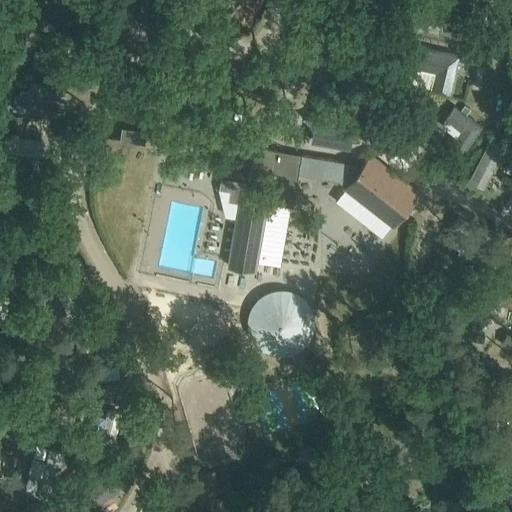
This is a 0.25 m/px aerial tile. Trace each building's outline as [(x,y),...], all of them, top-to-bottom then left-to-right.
[(210,0),(211,0),(229,15),(242,0),(210,0)] [(260,0),(242,0),(229,15),(241,25),(260,0)] [(438,35),(465,40),(471,11),(444,5),(438,35)] [(413,21),(416,9),(402,6),(399,18),(413,21)] [(73,78),(76,61),(33,52),(30,69),(73,78)] [(409,71),(445,67),(443,54),(408,57),(409,71)] [(437,82),(448,81),(447,72),(436,74),(437,82)] [(53,115),(55,101),(13,97),(11,110),(53,115)] [(322,124),(347,124),(348,100),(323,99),(322,124)] [(123,129),(121,142),(145,145),(147,132),(123,129)] [(448,134),(431,164),(443,170),(458,141),(448,134)] [(44,155),(45,141),(4,138),(3,152),(44,155)] [(469,178),(484,186),(505,146),(490,138),(469,178)] [(478,150),(482,143),(474,138),(469,146),(478,150)] [(238,202),(227,266),(254,270),(266,202),(293,206),(302,154),(255,146),(249,182),(220,177),(218,188),(229,190),(227,200),(238,202)] [(418,192),(370,155),(346,186),(393,223),(418,192)] [(0,209),(43,210),(43,193),(0,191),(0,209)] [(287,269),(301,216),(280,210),(266,263),(287,269)] [(0,257),(56,253),(55,234),(0,238),(0,257)] [(64,307),(43,276),(32,283),(53,314),(64,307)] [(124,371),(118,337),(106,339),(111,373),(124,371)] [(77,392),(75,356),(61,357),(63,393),(77,392)] [(297,396),(277,400),(279,412),(299,408),(297,396)] [(109,449),(116,417),(103,414),(96,446),(109,449)] [(285,423),(290,432),(306,423),(301,414),(285,423)] [(308,427),(293,431),(296,441),(311,438),(308,427)] [(462,484),(458,434),(443,435),(447,485),(462,484)] [(408,495),(407,450),(391,450),(392,496),(408,495)] [(53,506),(65,456),(49,452),(37,502),(53,506)] [(511,454),(499,463),(511,480),(511,454)] [(457,511),(457,501),(439,502),(439,511),(457,511)]
